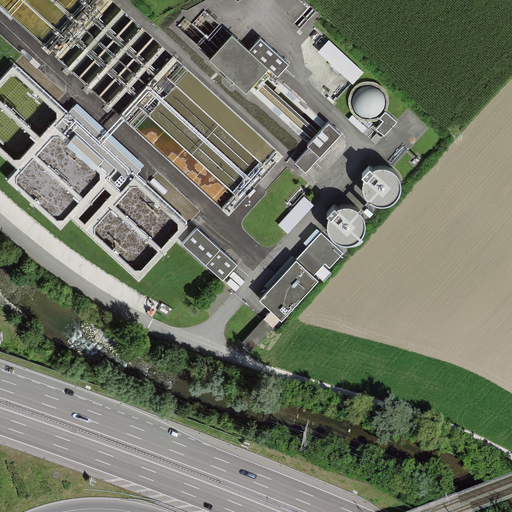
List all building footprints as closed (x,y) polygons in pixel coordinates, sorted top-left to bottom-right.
[(250,51),(233,36),(210,61),(246,94),(269,69),(278,77),(289,65),(261,39),(250,51)] [(363,73),(329,40),(318,52),(352,84),(363,73)] [(382,117),(386,112),(389,105),(389,99),(386,93),(382,87),(377,84),(371,82),(364,83),(358,85),(353,90),(350,95),(349,102),(350,108),(353,114),(358,118),(364,121),(370,122),(377,120),(382,117)] [(341,135),(329,124),(308,147),(310,148),(295,164),(306,173),(341,135)] [(395,202),(399,197),(400,191),(400,185),(398,179),(394,175),(388,172),(383,171),(377,172),(372,174),(367,178),(365,184),(364,189),(365,195),(367,200),(372,205),(378,207),(384,208),(390,206),(395,202)] [(168,191),(154,178),(150,182),(164,195),(168,191)] [(314,206),(304,197),(279,225),(288,234),(314,206)] [(361,241),(365,236),(366,230),(366,223),(364,217),(359,213),(354,210),(347,208),(341,209),(335,212),(331,217),(328,223),(328,229),(329,235),(333,241),(338,245),(344,247),(350,247),(356,245),(361,241)] [(197,229),(183,245),(223,281),(237,266),(197,229)] [(308,247),(321,233),(317,229),(304,243),(308,247)] [(343,254),(321,233),(308,247),(296,260),(297,261),(270,291),(260,301),(281,322),(318,282),(313,277),(315,274),(324,282),(332,274),(328,270),(343,254)] [(270,291),(297,261),(296,260),(292,256),(265,286),(270,291)]
